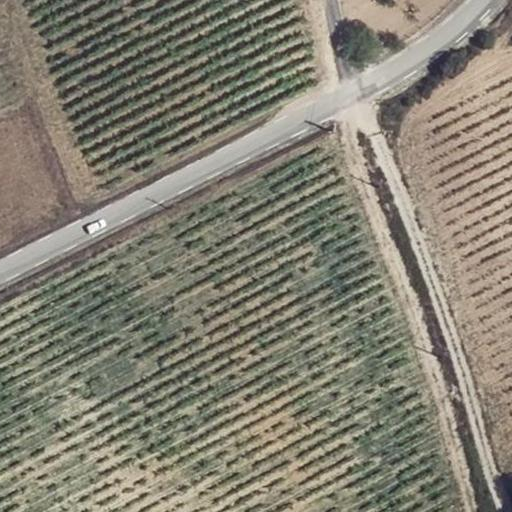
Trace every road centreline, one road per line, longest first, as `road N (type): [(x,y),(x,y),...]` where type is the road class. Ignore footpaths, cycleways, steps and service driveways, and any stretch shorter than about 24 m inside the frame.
road 1 (tertiary): [(0,271),(357,94),(478,0)]
road 2 (track): [(502,511),(442,309),(357,94)]
road 3 (track): [(473,511),(420,331),(347,129),(357,94)]
